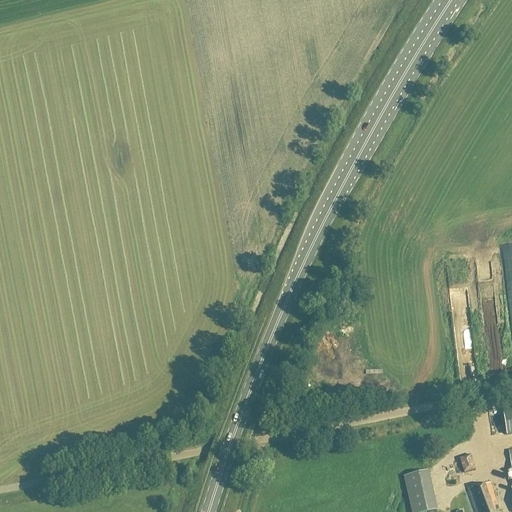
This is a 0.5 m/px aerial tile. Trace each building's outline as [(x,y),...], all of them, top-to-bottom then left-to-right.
[(496,306),(486,308),(489,323),(500,321),(496,306)] [(472,311),(458,312),(458,327),(465,327),(465,326),(473,326),(472,311)] [(511,403),(502,405),(506,435),(511,433),(511,403)] [(470,455),(459,459),(464,473),(475,469),(470,455)] [(428,471),(403,476),(411,511),(430,511),(437,511),(428,471)] [(475,511),(502,511),(500,511),(499,511),(490,483),(468,490),(475,511)]
